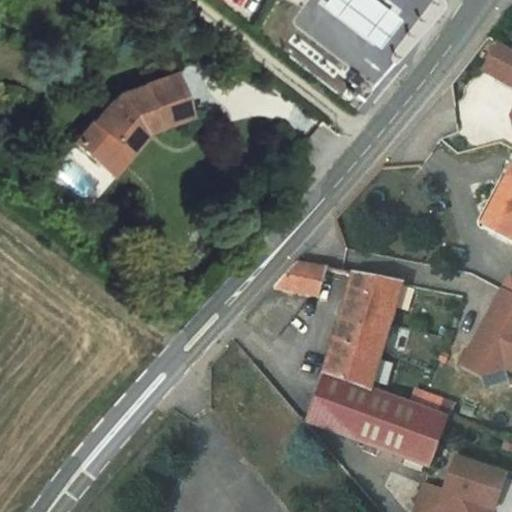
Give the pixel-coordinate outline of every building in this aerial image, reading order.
[(328,0),(325,6),(380,48),(401,21),(373,0),(328,0)] [(511,47),(496,40),(480,68),(511,84),(511,104),(504,120),(511,124),(511,47)] [(188,110),(175,69),(115,88),(106,103),(101,100),(71,141),(100,163),(120,138),(126,144),(139,126),(149,124),(188,110)] [(130,149),(149,124),(139,126),(126,144),(120,138),(100,163),(112,172),(130,149)] [(510,175),(489,214),(491,216),(510,226),(511,227),(511,161),(506,172),(510,175)] [(511,227),(491,216),(489,220),(511,233),(511,227)] [(319,289),(328,262),(304,258),(296,255),(248,311),(274,328),(306,288),(319,289)] [(398,273),(348,265),(322,367),(367,382),(398,273)] [(511,268),(510,267),(502,280),(511,285),(511,268)] [(511,285),(502,280),(463,355),(479,364),(504,356),(511,359),(511,285)] [(428,458),(443,408),(432,404),(414,398),(367,382),(322,367),(309,419),(428,458)] [(420,384),(414,398),(432,404),(437,390),(420,384)] [(452,451),(442,485),(475,497),(493,502),(504,467),(452,451)] [(470,511),(475,497),(442,485),(423,479),(412,511),(470,511)] [(475,497),(470,511),(490,511),(493,502),(475,497)]
